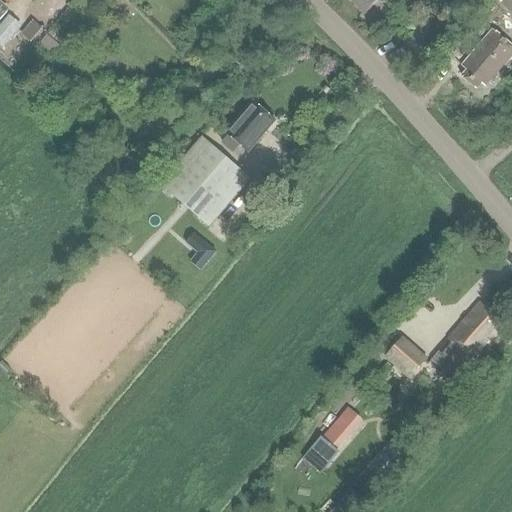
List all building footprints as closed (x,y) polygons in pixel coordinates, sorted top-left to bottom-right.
[(350,0),(364,14),(377,0),(350,0)] [(511,0),(496,0),(511,14),(511,0)] [(0,22),(9,11),(0,3),(0,22)] [(0,45),(4,49),(25,26),(12,14),(0,26),(0,45)] [(21,35),(30,43),(42,29),(33,21),(21,35)] [(485,87),(511,56),(511,48),(492,32),(462,67),(467,71),(460,78),(475,91),(481,83),(485,87)] [(62,49),(47,36),(39,45),(54,58),(62,49)] [(254,104),(226,137),(248,156),(276,123),(254,104)] [(209,228),(250,180),(202,138),(160,187),(209,228)] [(117,196),(143,167),(120,146),(93,176),(117,196)] [(186,245),(194,251),(202,241),(195,235),(186,245)] [(500,322),(479,305),(447,341),(470,362),(489,342),(485,339),(500,322)] [(410,380),(426,362),(402,341),(386,359),(410,380)] [(465,357),(446,341),(437,352),(455,368),(465,357)] [(347,409),(320,441),(332,452),(359,419),(347,409)] [(391,442),(379,456),(397,470),(408,457),(391,442)] [(352,511),(363,500),(352,490),(332,511),(352,511)]
